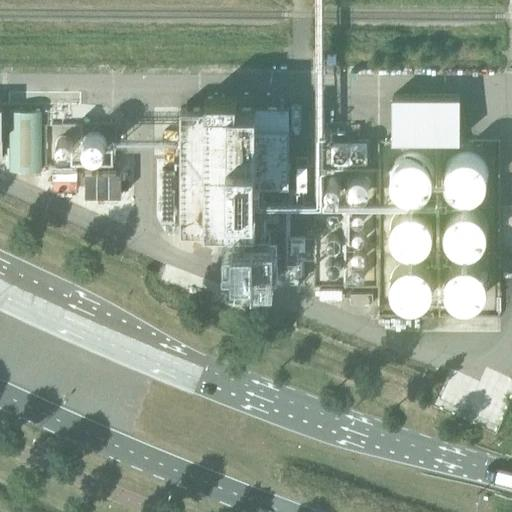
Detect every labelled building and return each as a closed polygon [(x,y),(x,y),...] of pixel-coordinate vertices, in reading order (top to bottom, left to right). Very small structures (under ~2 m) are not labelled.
[(459,95),(392,95),(392,138),(460,138),(459,95)] [(289,186),(289,108),(237,108),(237,96),(206,96),(206,108),(180,108),(181,231),(256,231),(256,187),(256,186),(289,186)] [(42,110),(11,109),(10,169),(34,169),(42,169),(42,123),(42,110)] [(86,152),(92,154),(99,153),(104,149),(105,142),(101,135),(94,133),(87,135),(83,140),(83,146),(86,152)] [(57,147),(58,149),(60,151),(63,151),(66,151),(67,150),(69,149),(71,147),(71,144),(71,142),(71,140),(69,138),(68,137),(66,136),(63,136),(61,136),(59,137),(57,139),(56,142),(56,145),(57,147)] [(368,139),(330,139),(330,162),(368,162),(368,139)] [(451,189),(461,194),(469,194),(477,191),(483,185),(486,178),(486,169),(482,161),(475,155),(467,152),(458,154),(449,160),(445,169),(445,180),(451,189)] [(395,188),(404,194),(413,195),(422,192),(429,185),(432,176),(431,167),(426,160),(419,155),(410,153),(401,155),(394,161),(390,170),(391,180),(395,188)] [(153,160),(152,196),(176,196),(177,161),(153,160)] [(79,186),(79,167),(55,168),(55,187),(79,186)] [(353,193),(357,194),(362,194),(364,192),(366,190),(368,187),(368,185),(368,181),(366,177),(364,175),(360,173),(355,174),(352,175),(350,177),(348,180),(347,183),(348,186),(349,189),(351,191),(353,193)] [(329,190),(334,191),(338,189),(340,186),(340,182),(338,178),(334,176),(330,177),(326,181),(326,186),(329,190)] [(397,244),(405,249),(413,249),(420,248),(427,244),(431,238),(433,229),(432,221),(428,213),(421,208),(413,206),(404,207),(396,212),(391,219),(390,228),(392,237),(397,244)] [(452,244),(461,248),(469,249),(477,246),(483,240),(486,232),(486,223),(482,214),(475,208),(466,206),(456,208),(448,215),(445,225),(446,235),(452,244)] [(337,221),(339,219),(339,216),(339,215),(338,212),(336,211),(334,210),(331,210),(329,211),(328,212),(327,214),(327,216),(327,218),(328,220),(330,221),(331,222),(334,222),(336,222),(337,221)] [(353,218),(354,220),(355,221),(357,221),(359,221),(361,221),(362,220),(363,218),(363,216),(363,214),(361,212),(360,210),(357,210),(355,211),(354,212),(352,215),(352,217),(353,218)] [(356,240),(358,240),(361,240),(363,238),(364,236),(364,233),(363,231),(361,230),(359,229),(357,229),(353,232),(352,234),(352,236),(353,238),(354,239),(356,240)] [(330,247),(332,248),(336,248),(337,247),(339,246),(340,244),(341,242),(341,239),(339,237),(336,234),(333,234),(330,235),(328,236),(327,238),(326,240),(326,242),(327,244),(328,246),(330,247)] [(356,263),(360,265),(365,264),(368,259),(366,254),(362,252),(357,254),(355,258),(356,263)] [(328,270),(332,272),(336,271),(340,268),(340,264),(338,260),(334,258),(329,259),(326,262),(326,267),(328,270)] [(397,298),(406,303),(416,303),(425,298),(431,290),(433,280),(430,272),(425,265),(417,261),(408,260),(399,263),(392,271),(389,280),(391,290),(397,298)] [(455,301),(466,303),(474,301),(480,297),(485,290),(487,282),(485,273),(479,265),(471,261),(462,261),(453,264),(446,272),(444,283),(447,293),(455,301)] [(356,279),(357,281),(360,283),(363,283),(365,282),(367,280),(368,278),(368,276),(367,274),(365,272),(363,271),(361,271),(359,271),(357,273),(356,275),(355,277),(356,279)] [(372,292),(350,292),(350,301),(372,301),(372,292)]
